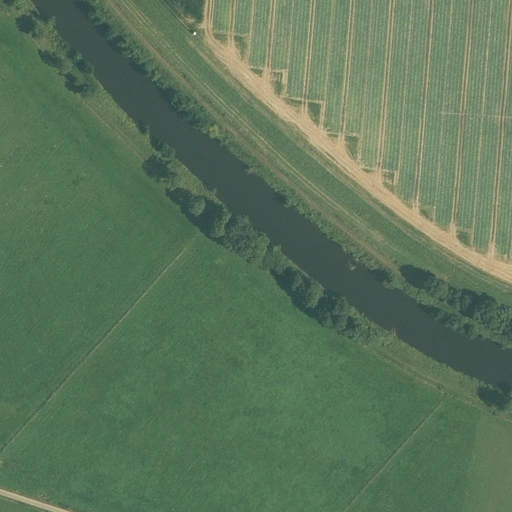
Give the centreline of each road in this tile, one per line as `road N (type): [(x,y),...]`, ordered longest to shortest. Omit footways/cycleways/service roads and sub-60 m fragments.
road 1 (track): [(10,0),(111,124),(284,281),(421,374),(511,414)]
road 2 (track): [(511,335),(455,311),(344,231),(201,102),(107,0)]
